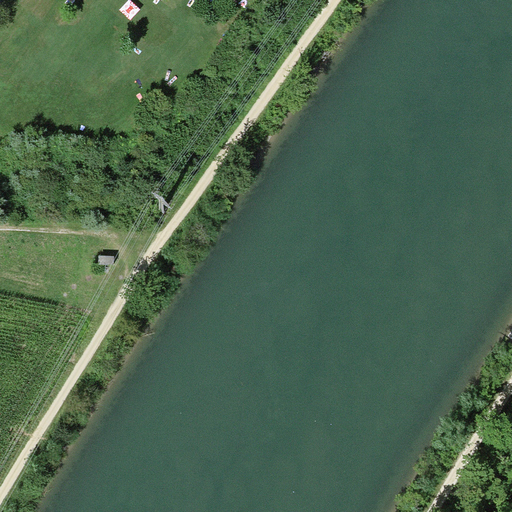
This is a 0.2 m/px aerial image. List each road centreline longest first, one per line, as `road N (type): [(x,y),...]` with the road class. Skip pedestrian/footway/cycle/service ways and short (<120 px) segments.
road 1 (track): [(334,0),(157,243),(0,489)]
road 2 (track): [(511,379),(429,511)]
